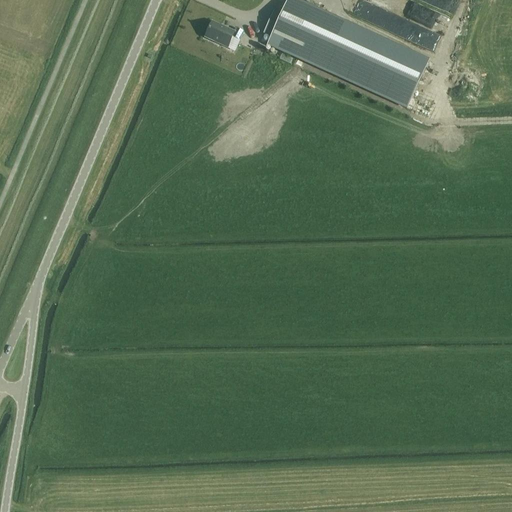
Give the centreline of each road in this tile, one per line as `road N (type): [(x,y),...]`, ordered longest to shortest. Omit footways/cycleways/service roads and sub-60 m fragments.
road 1 (unclassified): [(33,290),(155,0)]
road 2 (unclassified): [(5,511),(23,391)]
